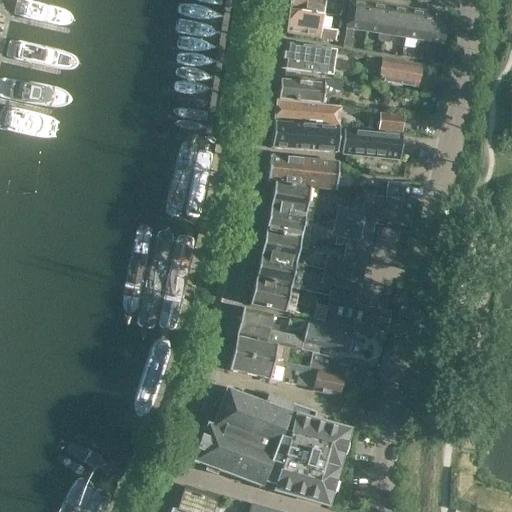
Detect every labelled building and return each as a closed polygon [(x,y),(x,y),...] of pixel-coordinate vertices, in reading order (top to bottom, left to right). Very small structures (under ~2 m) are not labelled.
[(288,0),(288,9),(321,14),(323,0),(334,0),(341,1),(341,0),(288,0)] [(350,30),(364,32),(368,5),(348,2),(342,47),(351,48),(352,39),(350,37),(350,30)] [(387,8),(368,5),(364,32),(377,34),(376,39),(378,41),(382,42),(387,8)] [(390,36),(403,38),(407,11),(387,8),(382,42),(387,43),(389,41),(390,36)] [(319,30),(321,14),(288,9),(284,35),(334,43),(335,32),(319,30)] [(417,48),(421,48),(426,14),(407,11),(403,38),(416,40),(415,45),(417,48)] [(442,44),(446,17),(426,14),(421,48),(426,49),(428,47),(429,42),(442,44)] [(283,44),(279,70),(322,77),(326,51),(283,44)] [(363,75),(377,78),(381,60),(381,59),(366,56),(363,75)] [(419,66),(381,60),(377,78),(377,82),(416,89),(419,66)] [(277,81),(275,102),(320,107),(322,91),(340,93),(341,84),(323,82),(322,86),(277,81)] [(275,103),(271,125),(337,129),(339,110),(275,103)] [(402,134),(404,117),(380,115),(378,132),(402,134)] [(337,129),(271,125),(269,151),(337,155),(337,154),(342,154),(342,156),(400,161),(403,135),(337,129)] [(338,163),(270,157),(268,182),(309,187),(317,188),(335,191),(338,163)] [(387,189),(389,174),(368,172),(366,187),(387,189)] [(314,202),(317,188),(309,187),(308,189),(273,183),(269,209),(304,215),(306,201),(314,202)] [(410,185),(396,183),(394,198),(403,200),(408,200),(410,185)] [(386,222),(391,198),(356,194),(353,209),(351,216),(375,220),(386,222)] [(398,225),(403,200),(394,198),(391,198),(386,222),(398,225)] [(398,225),(409,227),(415,201),(408,200),(403,200),(398,225)] [(351,216),(353,209),(337,206),(334,220),(350,223),(351,216)] [(269,209),(265,233),(300,239),(307,240),(311,216),(304,215),(269,209)] [(351,216),(350,223),(349,227),(372,233),(375,220),(351,216)] [(350,223),(334,220),(330,238),(346,241),(350,223)] [(370,244),(372,233),(349,227),(346,239),(370,244)] [(260,257),(295,263),(300,239),(265,233),(260,257)] [(370,244),(346,239),(343,252),(367,257),(370,244)] [(364,269),(367,257),(343,252),(342,260),(341,264),(364,269)] [(341,264),(342,260),(337,259),(337,258),(326,255),(323,268),(339,271),(341,264)] [(260,257),(254,281),(289,287),(295,263),(260,257)] [(336,287),(359,293),(364,269),(341,264),(339,271),(336,287)] [(339,271),(323,268),(320,284),(331,287),(329,294),(334,295),(336,287),(339,271)] [(254,281),(249,307),(284,312),(289,287),(254,281)] [(333,299),(357,304),(359,293),(336,287),(334,295),(333,299)] [(334,295),(329,294),(326,307),(315,305),(312,319),(328,322),(333,299),(334,295)] [(367,306),(357,304),(333,299),(328,322),(362,330),(367,306)] [(373,332),(378,309),(367,306),(362,330),(373,332)] [(235,338),(235,339),(277,347),(277,346),(294,349),(297,337),(277,332),(278,326),(270,324),(272,315),(243,309),(235,338)] [(373,332),(386,335),(391,311),(378,309),(373,332)] [(289,319),(286,330),(303,334),(306,323),(289,319)] [(322,327),(318,346),(348,352),(352,333),(322,327)] [(277,347),(235,339),(232,355),(272,363),(271,371),(283,374),(285,364),(286,359),(275,356),(277,347)] [(228,371),(304,387),(308,369),(285,364),(283,374),(271,371),(272,363),(232,355),(228,371)] [(312,390),(338,396),(343,377),(346,378),(350,362),(320,355),(312,390)] [(219,471),(262,487),(264,482),(292,404),(268,395),(265,403),(225,389),(211,427),(207,425),(193,462),(207,467),(205,472),(217,476),(219,471)] [(273,491),(327,506),(349,429),(312,419),(314,412),(292,404),(264,482),(275,485),(273,491)] [(179,503),(176,511),(179,511),(213,511),(217,500),(214,499),(214,496),(208,494),(206,495),(184,487),(183,490),(180,491),(177,500),(179,503)]
